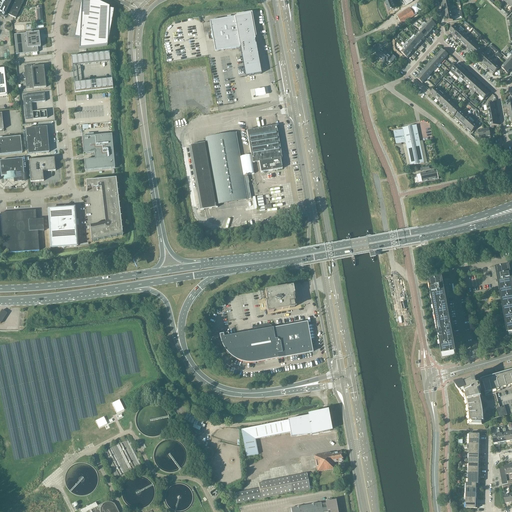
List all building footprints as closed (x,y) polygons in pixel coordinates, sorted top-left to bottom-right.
[(0,0),(0,15),(4,17),(6,14),(16,19),(24,0),(0,0)] [(92,0),(81,0),(81,4),(80,4),(74,38),(79,39),(81,39),(79,49),(86,49),(107,46),(107,44),(108,44),(114,10),(109,9),(109,8),(92,0)] [(393,0),(392,0),(385,3),(388,12),(397,8),(393,0)] [(397,16),(402,24),(404,23),(404,22),(406,21),(407,21),(409,19),(410,19),(409,19),(412,18),(412,17),(414,16),(415,16),(416,18),(418,16),(417,15),(425,11),(420,3),(412,8),(412,7),(410,8),(409,8),(410,8),(407,10),(405,11),(404,11),(404,12),(402,13),(401,13),(402,13),(399,15),(399,14),(399,15),(397,16)] [(255,37),(250,15),(236,17),(234,18),(210,22),(215,52),(240,47),(245,77),(261,74),(256,44),(255,44),(254,40),(255,40),(255,37)] [(437,26),(430,20),(426,25),(433,30),(437,26)] [(433,30),(426,25),(425,23),(421,27),(423,29),(429,34),(433,30)] [(25,30),(25,24),(12,25),(13,32),(25,30)] [(448,32),(452,36),(458,29),(454,26),(454,24),(451,25),(451,29),(448,32)] [(429,34),(423,29),(419,33),(426,38),(429,34)] [(458,29),(452,36),(456,39),(462,33),(458,29)] [(40,47),(39,32),(14,35),(16,55),(38,53),(37,48),(40,47)] [(416,37),(422,42),(426,38),(419,33),(416,37)] [(456,39),(460,43),(466,36),(462,33),(456,39)] [(460,43),(464,47),(470,40),(466,36),(460,43)] [(416,37),(412,41),(419,46),(422,42),(416,37)] [(464,47),(468,50),(474,44),(470,40),(464,47)] [(412,41),(408,45),(415,50),(419,46),(412,41)] [(468,50),(472,54),(478,47),(474,44),(468,50)] [(408,45),(405,49),(411,54),(415,50),(408,45)] [(478,47),(472,54),(477,58),(483,51),(478,47)] [(378,54),(376,57),(384,63),(386,61),(388,62),(391,58),(380,49),(376,53),(378,54)] [(411,54),(405,49),(401,53),(408,59),(411,54)] [(441,49),(438,54),(444,60),(448,55),(441,49)] [(71,57),(72,66),(73,66),(110,62),(109,53),(71,57)] [(477,60),(481,64),(487,57),(483,53),(477,60)] [(438,54),(434,58),(441,64),(444,60),(438,54)] [(481,64),(485,67),(491,61),(487,57),(481,64)] [(434,58),(430,62),(437,67),(441,64),(434,58)] [(485,67),(489,71),(495,64),(491,61),(485,67)] [(430,62),(427,66),(433,71),(437,67),(430,62)] [(451,70),(450,72),(454,76),(456,74),(461,68),(457,64),(451,70)] [(495,64),(489,71),(493,75),(497,71),(498,72),(500,72),(500,68),(499,68),(495,64)] [(501,68),(500,68),(500,72),(503,72),(504,71),(508,74),(511,70),(505,64),(501,68)] [(46,87),(44,66),(24,68),(26,90),(46,87)] [(427,66),(423,70),(430,75),(433,71),(427,66)] [(456,74),(454,76),(458,80),(460,78),(465,71),(461,68),(456,74)] [(423,70),(420,74),(426,79),(430,75),(423,70)] [(460,78),(464,81),(469,75),(465,71),(460,78)] [(426,79),(420,74),(416,78),(422,84),(426,79)] [(464,81),(468,85),(474,78),(469,75),(464,81)] [(468,85),(472,89),(478,82),(474,78),(468,85)] [(75,93),(113,89),(112,79),(75,83),(74,84),(75,93)] [(478,82),(472,89),(476,92),(482,86),(478,82)] [(482,86),(476,92),(480,96),(486,89),(482,86)] [(430,94),(434,98),(440,91),(436,88),(430,94)] [(486,89),(480,96),(484,100),(490,93),(486,89)] [(444,95),(440,91),(434,98),(438,102),(444,95)] [(31,103),(45,102),(44,94),(23,96),(25,121),(47,118),(46,111),(32,112),(31,103)] [(442,105),(448,99),(444,95),(438,102),(442,105)] [(442,105),(446,109),(452,102),(448,99),(442,105)] [(446,109),(450,112),(456,106),(452,102),(446,109)] [(486,105),(487,111),(496,109),(495,104),(490,104),(488,102),(485,105),(486,105)] [(456,106),(450,112),(454,116),(460,110),(456,106)] [(462,110),(454,118),(458,122),(464,116),(466,113),(462,110)] [(458,122),(462,126),(468,119),(464,116),(458,122)] [(462,126),(466,130),(472,123),(468,119),(462,126)] [(472,123),(466,130),(471,133),(476,127),(472,123)] [(410,166),(424,163),(416,126),(417,126),(417,125),(402,128),(402,129),(403,129),(403,131),(395,133),(397,143),(405,142),(410,166)] [(197,145),(188,146),(200,210),(208,209),(217,207),(217,206),(232,203),(248,200),(248,199),(251,199),(248,181),(247,175),(253,174),(254,174),(252,163),(254,163),(256,163),(258,162),(259,162),(261,173),(274,171),(282,169),(281,165),(281,164),(280,158),(282,158),(282,157),(281,153),(281,152),(282,152),(281,148),(280,148),(280,147),(281,146),(280,143),(279,143),(276,126),(274,126),(262,128),(249,131),(248,131),(247,131),(251,156),(250,156),(244,157),(240,157),(235,134),(237,134),(236,133),(220,136),(204,138),(204,139),(205,139),(205,143),(197,145)] [(489,129),(484,130),(485,138),(491,137),(490,132),(491,132),(494,128),(494,126),(490,127),(489,129)] [(26,129),(28,154),(49,153),(47,127),(26,129)] [(485,138),(484,130),(478,131),(478,130),(475,133),(479,136),(480,139),(485,138)] [(82,138),(83,151),(85,151),(85,154),(94,153),(95,157),(94,158),(94,159),(95,159),(84,160),(85,171),(115,168),(114,158),(113,158),(112,153),(113,153),(112,135),(82,138)] [(0,155),(22,153),(20,137),(0,139),(0,155)] [(47,174),(47,172),(56,171),(54,158),(29,160),(31,182),(44,181),(43,172),(44,172),(44,175),(47,174)] [(4,180),(6,180),(15,179),(15,182),(24,181),(23,159),(0,161),(0,165),(1,177),(4,177),(4,180)] [(420,174),(422,183),(439,180),(437,170),(420,174)] [(116,179),(86,182),(87,191),(89,189),(89,187),(103,185),(103,187),(107,187),(111,224),(108,229),(96,231),(95,228),(90,229),(90,227),(91,243),(92,242),(91,242),(122,236),(115,179),(116,179)] [(74,208),(48,210),(51,248),(77,247),(74,208)] [(1,214),(3,254),(39,251),(38,232),(44,231),(43,220),(36,220),(35,211),(1,213),(1,214)] [(497,270),(509,336),(511,335),(511,281),(510,268),(497,270)] [(442,357),(456,355),(443,280),(430,283),(429,283),(442,357)] [(293,298),(295,297),(293,286),(287,287),(287,288),(266,292),(267,302),(266,302),(268,313),(274,312),(273,311),(295,307),(293,298)] [(242,362),(246,363),(251,363),(256,363),(311,353),(306,324),(273,330),(273,329),(221,338),(220,336),(220,338),(222,343),(224,347),(226,351),(229,355),(233,358),(237,360),(242,362)] [(475,378),(472,380),(472,382),(467,384),(467,383),(455,386),(464,398),(465,402),(466,406),(467,410),(467,413),(468,417),(468,421),(468,425),(483,425),(483,422),(507,415),(506,412),(506,411),(505,409),(505,406),(500,408),(496,393),(511,388),(511,371),(478,381),(476,381),(475,377),(475,378)] [(124,410),(119,400),(112,404),(117,414),(124,410)] [(138,411),(137,413),(136,415),(136,418),(136,423),(138,429),(140,432),(144,435),(148,437),(154,437),(158,436),(159,435),(163,433),(166,428),(167,427),(168,424),(169,419),(167,413),(164,409),(160,406),(156,404),(151,404),(146,405),(141,408),(138,411)] [(205,419),(188,412),(184,420),(201,427),(204,421),(205,419)] [(311,433),(311,435),(330,431),(327,416),(323,414),(288,421),(241,430),(246,457),(258,455),(255,440),(290,433),(291,437),(311,433)] [(103,417),(95,421),(99,429),(107,425),(103,417)] [(497,430),(498,434),(500,443),(506,442),(504,433),(500,434),(499,430),(497,430)] [(498,434),(494,435),(493,431),(491,431),(492,436),(494,444),(500,443),(498,434)] [(184,465),(186,461),(187,456),(186,451),(184,446),(180,443),(176,440),(174,440),(171,440),(169,440),(165,440),(163,441),(161,443),(158,445),(155,449),(154,454),(154,459),(155,464),(159,468),(163,471),(167,472),(172,473),(177,471),(181,469),(184,465)] [(343,461),(341,452),(331,454),(331,453),(314,456),(317,472),(334,469),(333,463),(339,462),(340,463),(343,461)] [(80,463),(78,464),(75,464),(71,467),(67,471),(65,477),(65,483),(67,488),(71,493),(76,496),(82,496),(86,496),(91,493),(95,489),(97,483),(98,476),(94,470),(90,466),(85,464),(80,463)] [(259,489),(234,494),(236,504),(292,493),(292,494),(309,490),(306,474),(257,484),(259,489)] [(154,498),(155,494),(155,493),(154,489),(153,485),(150,481),(146,478),(142,477),(138,476),(133,477),(128,479),(125,482),(123,486),(122,490),(122,496),(123,501),(127,505),(131,508),(135,509),(140,509),(144,508),(149,506),(152,502),(154,498)] [(184,511),(187,511),(189,510),(192,506),(194,501),(194,496),(193,492),(190,488),(186,485),(181,483),(177,483),(172,484),(167,487),(164,491),(164,496),(163,501),(165,505),(167,508),(171,511),(172,511),(184,511)] [(320,503),(290,509),(290,511),(336,511),(335,501),(325,502),(326,503),(321,504),(320,503)]
